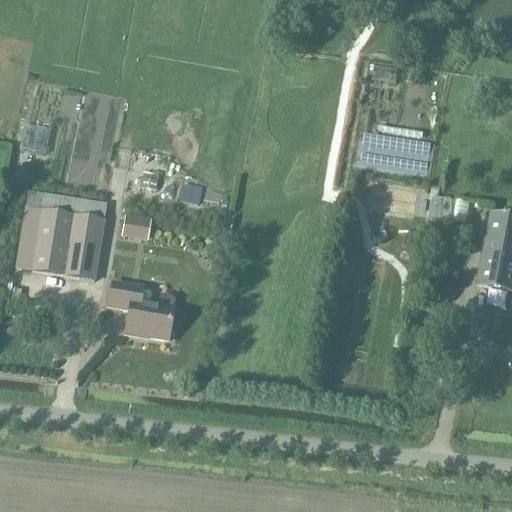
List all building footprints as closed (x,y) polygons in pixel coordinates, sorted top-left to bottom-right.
[(155,193),(157,184),(141,181),(139,190),(155,193)] [(178,204),(198,207),(201,190),(181,187),(178,204)] [(26,202),(25,211),(103,223),(105,214),(26,202)] [(103,223),(25,211),(24,211),(14,272),(94,285),(104,223),(103,223)] [(511,295),(511,221),(490,217),(477,289),(511,295)] [(133,244),(136,221),(123,219),(120,242),(133,244)] [(143,292),(112,287),(109,311),(130,314),(126,338),(169,344),(169,342),(174,338),(175,333),(171,328),(174,313),(173,312),(175,304),(172,300),(163,298),(159,301),(158,310),(141,307),(143,292)]
